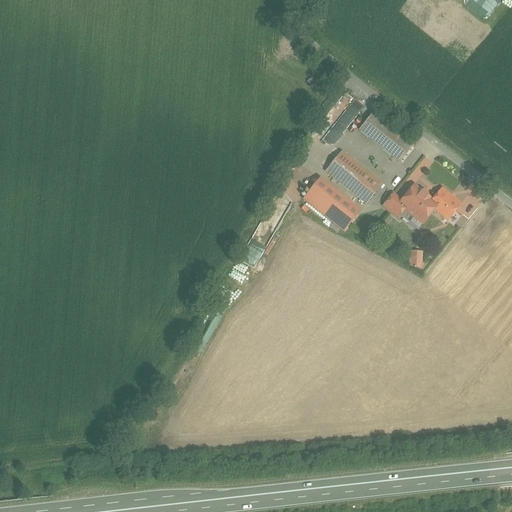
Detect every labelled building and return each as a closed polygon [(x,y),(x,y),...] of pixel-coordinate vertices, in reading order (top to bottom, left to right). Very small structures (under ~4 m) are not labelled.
[(497,11),(503,0),(492,0),(491,4),(486,2),(481,10),(488,14),(491,7),(497,11)] [(334,119),(335,118),(338,120),(349,105),(342,99),(330,116),(334,119)] [(413,147),(373,115),(360,131),(400,163),(413,147)] [(382,185),(342,153),(327,172),(367,204),(382,185)] [(362,213),(322,181),(306,201),(346,233),(362,213)] [(422,192),(415,187),(403,202),(400,205),(405,209),(423,224),(438,205),(428,197),(428,195),(424,192),(422,192)] [(403,202),(394,195),(385,207),(398,218),(405,209),(400,205),(403,202)] [(258,270),(275,231),(259,223),(241,262),(258,270)] [(423,253),(413,252),(412,268),(422,269),(423,253)]
